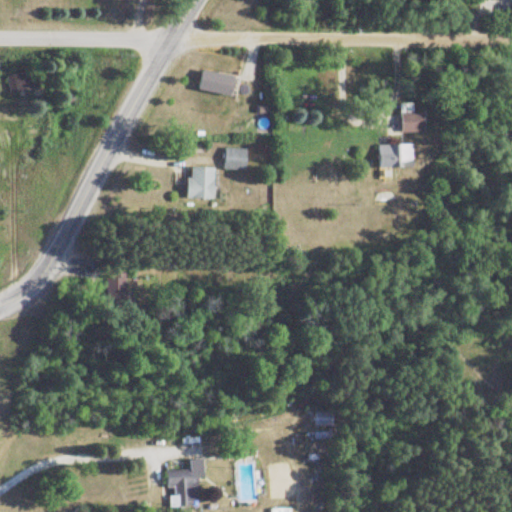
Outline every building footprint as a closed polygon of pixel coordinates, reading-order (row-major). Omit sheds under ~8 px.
[(193,90),(230,96),(233,76),(197,70),(193,90)] [(407,113),(407,106),(397,106),(397,134),(419,134),(419,113),(407,113)] [(243,170),(243,151),(218,151),(218,170),(243,170)] [(210,168),(182,168),(182,199),(210,199),(210,168)] [(327,427),(327,413),(306,413),(306,427),(327,427)] [(196,507),(194,479),(200,479),(199,459),(181,460),(182,470),(163,471),(166,509),(196,507)]
